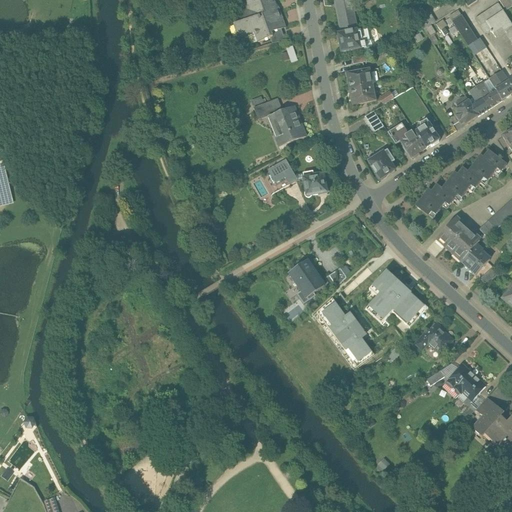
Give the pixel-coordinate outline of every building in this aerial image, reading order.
[(238,31),(281,17),(278,7),(277,8),(273,0),(257,0),(254,1),(253,1),(245,3),(248,11),(239,14),(242,22),(248,20),(248,22),(237,25),(236,28),(238,31)] [(352,0),(335,0),(342,34),(348,33),(347,29),(356,28),(353,12),(355,12),(353,2),(354,1),(353,0),(352,0)] [(511,0),(499,0),(506,10),(511,6),(511,0)] [(511,24),(499,4),(476,19),(485,34),(491,30),(495,37),(504,31),(511,25),(511,24)] [(477,40),(461,16),(452,22),(468,47),(477,40)] [(281,17),(238,31),(239,36),(241,37),(254,33),(258,43),(271,39),(273,38),(271,34),(282,31),(279,22),(283,21),(281,17)] [(342,34),(338,35),(339,36),(337,37),(338,43),(340,43),(342,53),(360,49),(359,43),(363,43),(360,31),(357,32),(356,28),(347,29),(348,33),(342,34)] [(282,31),(271,34),(273,38),(271,39),(273,45),(286,41),(282,31)] [(292,63),(298,60),(293,46),(286,48),(292,63)] [(366,55),(352,58),(353,65),(367,62),(366,55)] [(370,70),(352,73),(352,74),(346,75),(349,90),(373,85),(370,70)] [(511,95),(511,86),(502,72),(489,80),(496,90),(503,101),(511,95)] [(496,90),(490,94),(483,83),(476,88),(490,110),(503,101),(496,90)] [(373,85),(349,90),(352,106),(376,102),(373,85)] [(413,87),(406,91),(409,95),(415,91),(413,87)] [(490,110),(476,88),(469,92),(475,103),(471,105),(478,117),(490,110)] [(380,97),(384,105),(395,98),(390,91),(380,97)] [(252,109),(266,104),(263,96),(250,101),(252,109)] [(278,100),(254,109),(259,121),(268,118),(283,112),(278,100)] [(469,102),(455,110),(459,115),(456,117),(459,122),(462,120),(466,125),(478,117),(471,105),(469,102)] [(283,112),(268,118),(280,148),(306,138),(294,108),(283,112)] [(374,112),(364,117),(370,126),(380,121),(374,112)] [(380,121),(370,126),(374,132),(384,126),(380,121)] [(431,126),(428,128),(426,125),(415,133),(426,149),(434,144),(435,146),(440,143),(439,141),(440,140),(436,134),(437,133),(432,127),(431,126)] [(403,126),(390,135),(396,145),(403,140),(404,142),(401,144),(402,145),(402,146),(406,153),(407,152),(411,159),(413,158),(414,159),(420,156),(419,154),(426,150),(426,149),(415,133),(410,136),(403,126)] [(511,133),(511,132),(503,137),(511,151),(511,133)] [(383,153),(369,162),(378,175),(376,176),(380,181),(386,178),(385,177),(395,171),(392,166),(396,164),(388,151),(384,153),(383,153)] [(468,172),(481,182),(484,179),(488,182),(497,170),(501,173),(507,165),(489,151),(483,158),(481,156),(468,172)] [(287,180),(276,186),(274,186),(268,176),(269,174),(269,173),(287,163),(284,158),(268,167),(271,171),(267,174),(266,173),(261,176),(264,182),(266,180),(274,194),(290,186),(287,180)] [(313,173),(295,176),(287,163),(269,173),(269,174),(268,176),(274,186),(276,186),(287,180),(290,186),(297,181),(304,180),(306,193),(306,194),(305,195),(305,196),(306,197),(307,198),(307,199),(309,199),(310,198),(311,197),(312,196),(319,195),(319,196),(320,195),(320,194),(319,193),(326,192),(327,192),(327,190),(326,191),(323,176),(321,176),(320,174),(313,175),(313,173)] [(3,164),(0,164),(0,205),(12,203),(3,164)] [(481,182),(468,172),(463,168),(458,175),(455,173),(442,189),(455,199),(457,196),(462,199),(471,186),(475,190),(481,182)] [(455,199),(442,189),(437,185),(432,192),(429,190),(416,207),(428,217),(432,212),(436,215),(445,203),(449,206),(455,199)] [(511,200),(497,214),(505,222),(511,215),(511,200)] [(497,214),(488,222),(496,230),(505,222),(497,214)] [(480,242),(455,220),(438,239),(438,240),(439,239),(446,246),(445,246),(455,255),(455,254),(462,261),(462,262),(477,245),(480,242)] [(488,222),(479,230),(487,238),(496,230),(488,222)] [(482,251),(477,246),(477,245),(462,262),(460,263),(461,264),(461,263),(468,269),(468,270),(468,271),(469,270),(475,276),(475,277),(490,261),(489,260),(488,261),(480,253),(483,251),(482,250),(482,251)] [(319,279),(308,263),(290,275),(297,286),(299,284),(304,290),(302,292),(307,299),(314,294),(325,287),(319,279)] [(493,267),(482,279),(487,285),(499,273),(493,267)] [(340,269),(329,277),(337,288),(347,278),(340,269)] [(388,272),(374,288),(395,306),(409,291),(388,272)] [(511,290),(503,300),(511,308),(511,290)] [(307,299),(302,292),(297,295),(304,305),(316,297),(314,294),(307,299)] [(326,298),(311,312),(313,315),(330,303),(326,298)] [(359,340),(330,302),(330,303),(313,315),(329,337),(341,328),(353,345),(359,340)] [(353,345),(352,345),(365,363),(399,338),(385,320),(353,345)] [(407,324),(397,332),(404,342),(415,334),(407,324)] [(436,324),(426,335),(424,334),(415,345),(422,351),(427,344),(440,355),(452,341),(440,331),(442,329),(436,324)] [(353,345),(341,328),(329,337),(354,371),(365,363),(352,345),(353,345)] [(457,349),(449,358),(454,363),(462,354),(457,349)] [(462,367),(448,383),(460,394),(475,378),(462,367)] [(441,372),(427,381),(431,388),(445,378),(441,372)] [(475,378),(460,394),(461,395),(463,393),(473,402),(486,388),(475,378)] [(487,398),(476,411),(483,417),(495,405),(487,398)] [(471,405),(462,415),(467,420),(476,410),(471,405)] [(500,445),(511,431),(511,417),(504,426),(498,420),(504,413),(495,405),(483,417),(472,430),(482,438),(487,433),(500,445)] [(33,419),(27,419),(24,423),(27,428),(32,428),(34,424),(34,423),(33,419)] [(158,430),(142,443),(149,452),(165,439),(158,430)] [(511,431),(500,445),(509,452),(506,455),(507,456),(511,449),(511,431)] [(385,459),(377,466),(382,472),(390,465),(385,459)] [(59,511),(56,499),(42,504),(43,507),(45,511),(59,511)]
